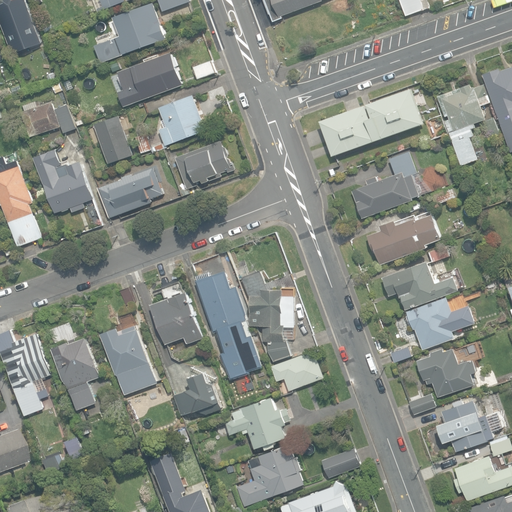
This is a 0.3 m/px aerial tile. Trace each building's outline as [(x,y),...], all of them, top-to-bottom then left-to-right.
[(0,0),(0,19),(13,54),(43,43),(26,0),(0,0)] [(100,0),(104,9),(129,0),(100,0)] [(159,0),(164,11),(192,1),(191,0),(159,0)] [(265,0),(274,22),(284,18),(283,15),(323,0),(265,0)] [(400,0),(406,16),(424,9),(421,0),(400,0)] [(96,45),(102,63),(168,39),(154,2),(114,17),(121,36),(96,45)] [(120,91),(125,106),(185,85),(174,52),(120,72),(126,89),(120,91)] [(195,67),(199,78),(218,72),(214,60),(195,67)] [(69,67),(71,73),(82,69),(80,63),(69,67)] [(484,74),(511,151),(511,66),(502,70),(501,68),(484,74)] [(51,82),(58,79),(55,73),(48,75),(51,82)] [(446,120),(462,165),(479,159),(471,137),(475,135),(473,128),(476,127),(475,123),(487,119),(482,105),(491,102),(486,84),(476,88),(475,86),(472,87),(471,84),(438,96),(445,116),(449,116),(450,119),(446,120)] [(12,89),(14,95),(23,92),(21,85),(12,89)] [(322,121),(334,156),(426,123),(414,88),(369,104),(374,117),(372,118),(367,105),(322,121)] [(136,137),(142,153),(152,150),(153,152),(168,147),(167,146),(207,131),(194,94),(160,107),(165,120),(163,121),(166,128),(161,130),(166,143),(152,148),(147,133),(136,137)] [(22,113),(31,137),(62,125),(65,133),(80,128),(71,103),(56,109),(53,101),(22,113)] [(96,124),(110,163),(136,154),(122,115),(96,124)] [(485,120),(492,138),(501,134),(495,117),(485,120)] [(176,157),(188,189),(199,185),(197,182),(203,179),(205,183),(223,176),(222,173),(228,170),(229,172),(236,169),(233,162),(232,162),(230,158),(229,158),(228,156),(229,154),(226,147),(224,146),(222,140),(176,157)] [(41,168),(57,212),(63,210),(65,211),(71,209),(72,207),(73,207),(75,212),(87,207),(86,202),(96,198),(84,166),(79,163),(74,165),(72,169),(73,173),(63,176),(58,164),(62,162),(57,150),(39,157),(42,167),(41,168)] [(364,219),(415,200),(414,198),(421,195),(413,173),(416,172),(409,151),(390,158),(395,174),(379,180),(377,176),(367,180),(368,184),(352,190),(356,202),(357,201),(364,219)] [(0,157),(0,195),(19,247),(44,238),(31,203),(35,202),(19,159),(8,163),(6,156),(0,157)] [(443,166),(424,173),(430,189),(448,182),(443,166)] [(101,187),(112,217),(153,202),(152,198),(165,193),(156,167),(134,175),(133,173),(124,177),(124,179),(101,187)] [(433,194),(437,205),(457,197),(453,186),(433,194)] [(377,251),(382,264),(428,247),(427,244),(443,238),(434,213),(418,219),(418,217),(397,224),(396,220),(381,225),(383,230),(369,235),(375,252),(377,251)] [(5,246),(8,255),(16,252),(12,243),(5,246)] [(435,280),(429,263),(444,257),(440,247),(413,257),(416,265),(384,277),(390,295),(400,292),(401,296),(402,295),(407,308),(460,289),(455,276),(441,281),(440,278),(435,280)] [(243,277),(250,274),(246,265),(237,268),(240,278),(243,277)] [(270,289),(262,269),(250,274),(243,277),(251,295),(252,296),(251,325),(264,326),(264,341),(269,341),(269,350),(275,361),(292,355),(287,339),(285,340),(285,326),(296,326),(296,296),(284,296),(284,289),(270,289)] [(223,352),(232,379),(252,372),(251,370),(265,366),(254,334),(253,334),(246,315),(248,314),(238,286),(233,288),(227,270),(211,275),(210,272),(198,276),(199,279),(197,280),(215,332),(221,330),(228,351),(223,352)] [(486,282),(488,289),(499,286),(497,278),(486,282)] [(121,290),(127,305),(136,301),(131,287),(121,290)] [(153,304),(167,343),(186,336),(189,343),(206,337),(189,290),(153,304)] [(417,328),(424,349),(457,337),(454,330),(477,322),(471,304),(454,310),(449,296),(408,310),(415,329),(417,328)] [(119,373),(126,394),(160,382),(140,327),(139,328),(137,324),(121,330),(120,327),(103,333),(118,374),(119,373)] [(0,353),(3,352),(27,414),(45,408),(35,380),(53,373),(37,333),(16,341),(12,330),(0,333),(0,353)] [(102,376),(87,337),(71,343),(70,342),(55,348),(70,388),(71,388),(79,409),(98,402),(89,381),(102,376)] [(392,353),(396,362),(414,355),(411,346),(392,353)] [(434,382),(439,396),(477,384),(473,373),(478,371),(474,358),(460,363),(455,347),(445,350),(444,347),(431,352),(432,355),(418,360),(425,379),(427,379),(429,384),(434,382)] [(285,378),(290,390),(325,377),(316,350),(272,366),(278,381),(285,378)] [(175,395),(183,415),(199,409),(208,414),(224,408),(215,383),(210,381),(206,371),(190,377),(194,387),(175,395)] [(266,444),(267,448),(278,445),(276,441),(290,436),(286,424),(300,419),(297,409),(304,407),(298,389),(243,407),(244,408),(234,411),(236,418),(227,421),(231,434),(244,430),(245,433),(251,431),(257,447),(266,444)] [(415,414),(438,406),(433,392),(410,401),(415,414)] [(453,440),(457,452),(497,437),(495,432),(505,428),(499,411),(487,415),(486,413),(481,414),(480,411),(478,412),(473,400),(465,403),(463,398),(454,402),(455,405),(441,410),(446,423),(439,425),(446,442),(453,440)] [(86,434),(91,432),(88,424),(83,427),(86,434)] [(0,434),(0,471),(29,461),(17,428),(0,434)] [(184,446),(191,443),(189,435),(181,438),(184,446)] [(491,443),(495,455),(511,449),(511,439),(511,436),(491,443)] [(268,478),(274,495),(307,483),(302,471),(304,470),(299,456),(296,456),(292,444),(250,459),(254,469),(255,469),(260,481),(268,478)] [(330,477),(362,465),(356,447),(324,459),(330,477)] [(465,490),(469,500),(511,485),(511,467),(498,472),(492,454),(456,466),(460,477),(456,479),(460,492),(465,490)] [(45,460),(50,473),(65,468),(60,455),(45,460)] [(211,511),(205,492),(185,499),(184,495),(188,494),(174,455),(152,463),(165,499),(167,499),(171,511),(211,511)] [(45,479),(48,486),(57,483),(54,476),(45,479)] [(357,511),(356,511),(349,488),(349,484),(338,478),(336,485),(291,501),(295,511),(357,511)] [(459,511),(511,511),(511,500),(509,501),(507,494),(459,511)] [(13,510),(13,511),(51,511),(46,498),(13,510)]
